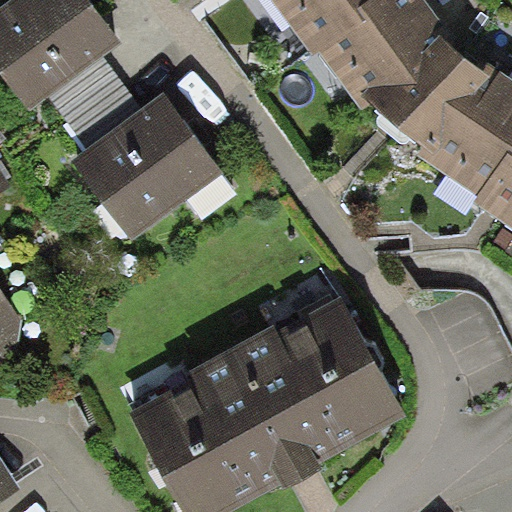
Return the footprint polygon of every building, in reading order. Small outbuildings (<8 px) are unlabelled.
[(88,0),(15,0),(0,11),(0,74),(29,115),(51,99),(105,59),(123,47),(88,0)] [(375,0),(270,0),(315,61),(321,57),(364,26),(355,14),(375,0)] [(423,0),(375,0),(355,14),(364,26),(321,57),(362,114),(370,108),(362,102),(439,42),(449,34),(423,0)] [(488,82),(439,42),(362,102),(370,108),(425,154),(488,82)] [(105,59),(51,99),(91,152),(146,112),(105,59)] [(511,82),(497,72),(488,82),(425,154),(419,161),(479,202),(509,157),(511,159),(511,82)] [(91,152),(71,167),(130,245),(223,176),(165,97),(146,112),(91,152)] [(511,159),(509,157),(479,202),(476,206),(511,230),(511,159)] [(0,252),(4,250),(0,243),(0,192),(11,185),(0,167),(0,252)] [(0,367),(15,358),(21,321),(0,288),(0,367)] [(126,412),(180,511),(236,511),(281,488),(285,496),(322,476),(318,468),(406,420),(338,296),(126,412)] [(0,456),(0,503),(22,489),(0,456)]
